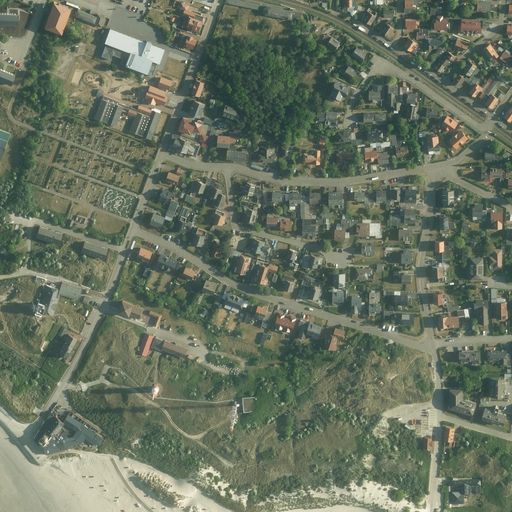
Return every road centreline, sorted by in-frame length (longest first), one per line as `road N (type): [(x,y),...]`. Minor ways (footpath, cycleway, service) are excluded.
road 1 (residential): [(131,234),(238,291),(435,349)]
road 2 (residential): [(131,234),(100,313),(38,424)]
road 3 (residential): [(227,167),(310,182),(432,173)]
road 4 (residential): [(485,132),(384,67),(353,100),(348,126)]
road 5 (residential): [(432,173),(421,263),(434,342)]
road 6 (residential): [(227,167),(237,226),(342,256)]
road 7 (residential): [(219,0),(161,152)]
road 8 (track): [(233,464),(175,431),(142,397),(101,381)]
